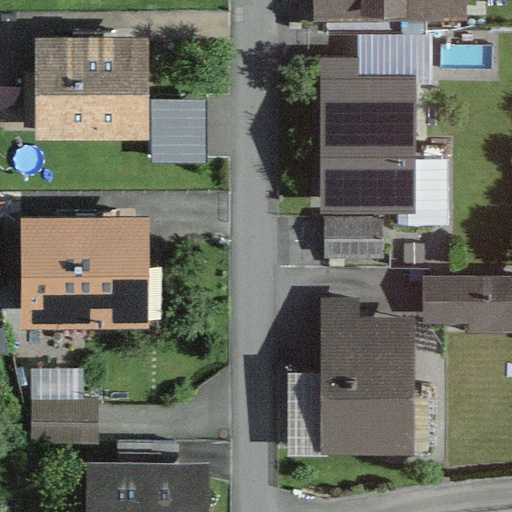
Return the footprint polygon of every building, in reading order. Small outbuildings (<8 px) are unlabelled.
[(312,0),(313,8),(469,5),(468,0),(312,0)] [(430,24),(357,24),(357,50),(321,50),(321,204),(414,204),(414,76),(430,76),(430,24)] [(147,25),(33,26),(33,129),(147,130),(147,25)] [(148,205),(19,204),(18,318),(147,319),(148,205)] [(383,212),(323,211),(323,254),(383,254),(383,212)] [(423,241),(401,241),(401,262),(423,262),(423,241)] [(511,268),(422,269),(422,319),(467,319),(467,327),(511,326),(511,268)] [(413,446),(413,308),(357,308),(357,291),(320,291),(320,446),(413,446)] [(31,438),(98,437),(98,392),(31,392),(31,438)] [(209,511),(210,451),(85,451),(85,511),(209,511)]
